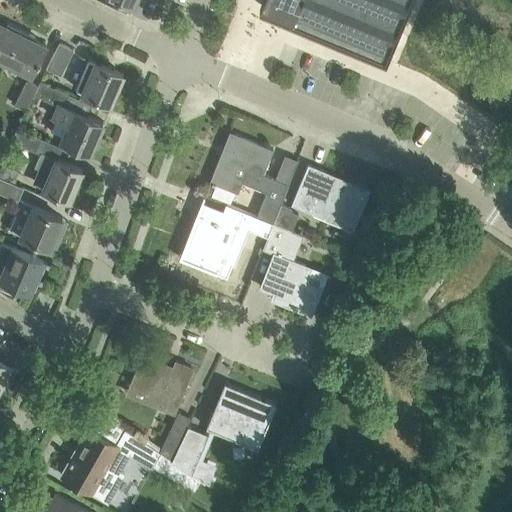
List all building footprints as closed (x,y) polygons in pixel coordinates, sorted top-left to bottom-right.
[(262,0),(260,5),(301,22),(384,56),(388,47),(394,33),(407,0),(262,0)] [(0,58),(5,61),(21,29),(7,21),(6,24),(0,21),(0,58)] [(31,73),(45,44),(34,38),(36,36),(21,29),(5,61),(31,73)] [(60,74),(73,48),(59,41),(46,67),(60,74)] [(76,88),(110,102),(123,73),(89,58),(76,88)] [(33,93),(37,85),(26,79),(14,104),(25,109),(33,93)] [(97,140),(94,139),(102,121),(63,104),(68,93),(39,80),(33,93),(58,103),(52,117),(67,123),(60,138),(79,146),(78,147),(91,153),(97,140)] [(17,126),(11,140),(34,149),(40,136),(17,126)] [(212,181),(211,183),(237,194),(242,181),(266,190),(256,215),(272,222),(280,202),(288,183),(263,173),(273,148),(234,132),(224,156),(220,154),(210,180),(212,181)] [(82,169),(40,151),(34,165),(48,171),(42,186),(69,198),(82,169)] [(370,188),(308,162),(291,203),(353,229),(370,188)] [(23,186),(0,175),(0,192),(17,200),(23,186)] [(8,229),(49,246),(50,245),(55,247),(62,230),(57,227),(62,216),(20,199),(8,229)] [(300,211),(280,202),(272,222),(288,228),(292,230),(300,211)] [(267,234),(272,222),(256,215),(226,203),(218,223),(200,216),(194,232),(196,233),(192,242),(186,239),(180,257),(226,275),(231,262),(222,259),(236,222),(267,234)] [(272,222),(267,234),(262,248),(274,253),(278,254),(288,228),(272,222)] [(274,253),(260,286),(275,292),(275,290),(281,293),(279,298),(292,303),(291,305),(297,307),(298,305),(311,310),(321,285),(301,276),(306,266),(293,260),(303,234),(292,230),(288,228),(278,254),(274,253)] [(43,261),(43,260),(35,257),(36,255),(32,254),(32,255),(0,242),(0,286),(15,293),(19,284),(31,289),(36,276),(40,277),(46,262),(43,261)] [(132,378),(130,384),(149,392),(146,400),(174,411),(192,367),(175,360),(172,368),(157,362),(158,359),(155,357),(154,358),(142,353),(132,378)] [(0,385),(12,365),(0,358),(0,385)] [(212,411),(205,426),(210,428),(214,430),(218,431),(218,430),(254,445),(253,446),(257,447),(276,402),(227,382),(228,380),(226,380),(214,410),(212,409),(211,410),(212,411)] [(178,411),(159,451),(171,460),(188,425),(191,417),(178,411)] [(188,425),(171,460),(191,473),(192,473),(208,433),(188,425)] [(146,441),(124,426),(115,442),(87,426),(61,474),(93,491),(109,500),(124,472),(118,469),(128,452),(137,458),(146,441)] [(93,511),(57,492),(46,511),(93,511)]
